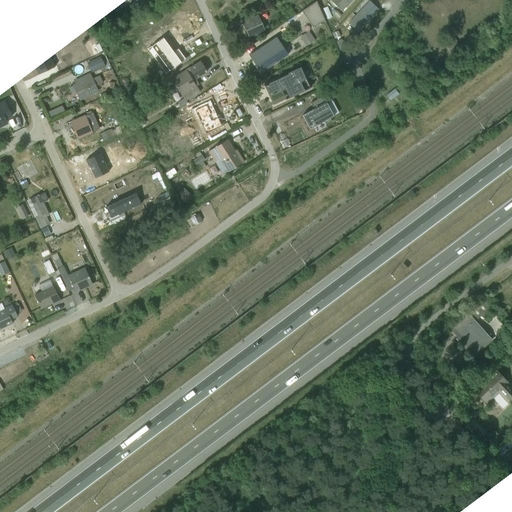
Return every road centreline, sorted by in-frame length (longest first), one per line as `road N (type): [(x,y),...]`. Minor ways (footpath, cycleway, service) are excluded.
road 1 (motorway): [(511,157),(41,511)]
road 2 (motorway): [(116,511),(511,213)]
road 3 (residential): [(120,295),(200,243),(274,177),(271,154),(199,0)]
road 4 (residential): [(511,475),(414,372),(407,347),(410,335),(511,259)]
road 5 (residential): [(120,295),(42,132)]
road 6 (residential): [(0,350),(120,295)]
